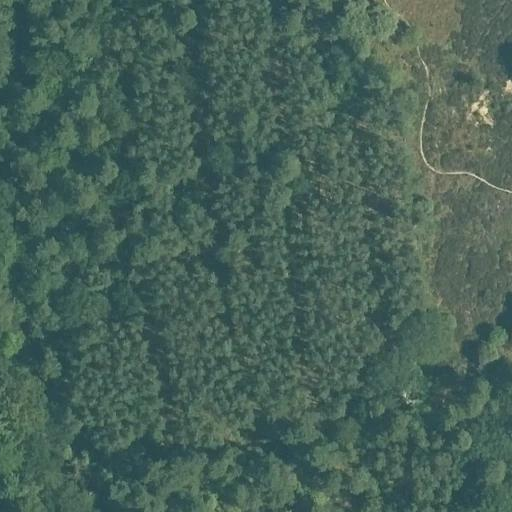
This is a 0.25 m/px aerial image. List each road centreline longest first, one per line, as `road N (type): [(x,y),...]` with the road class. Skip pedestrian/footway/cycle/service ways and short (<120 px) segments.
road 1 (track): [(511,453),(452,441),(390,404),(147,203),(14,165)]
road 2 (track): [(78,511),(38,407),(14,165)]
